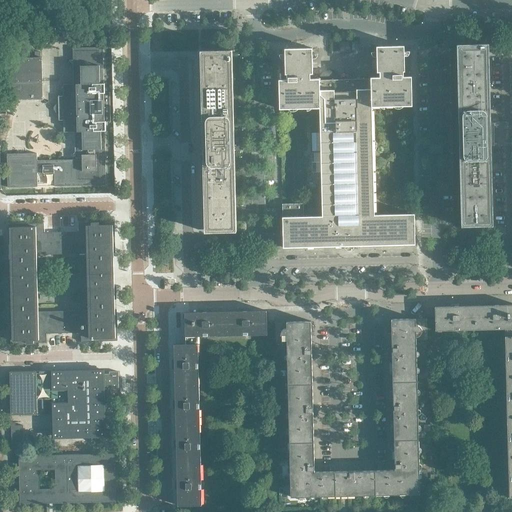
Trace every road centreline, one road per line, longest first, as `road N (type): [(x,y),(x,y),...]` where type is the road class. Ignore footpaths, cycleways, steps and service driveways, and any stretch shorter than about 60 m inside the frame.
road 1 (residential): [(190,296),(183,63),(133,63)]
road 2 (residential): [(261,294),(256,35)]
road 3 (residential): [(441,289),(429,31)]
road 4 (residential): [(144,502),(167,501),(163,296)]
road 5 (residential): [(338,456),(370,456),(366,318),(353,308)]
road 6 (residential): [(256,35),(331,25),(429,31)]
road 7 (residential): [(511,233),(511,66)]
road 8 (residential): [(353,308),(335,319),(338,456)]
road 9 (tertiary): [(144,502),(140,356)]
road 10 (tertiary): [(137,206),(133,63)]
road 11 (residential): [(140,356),(0,359)]
road 12 (residential): [(0,208),(137,206)]
